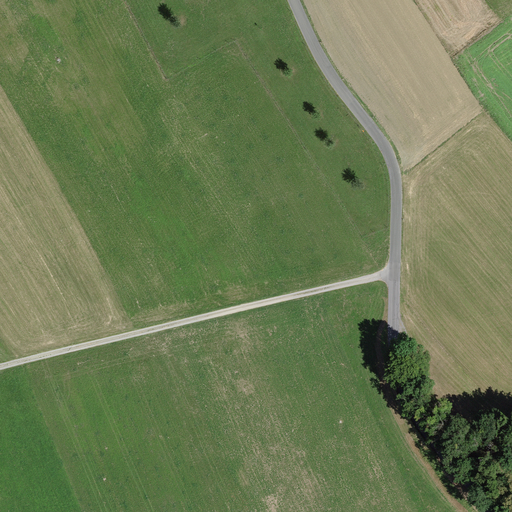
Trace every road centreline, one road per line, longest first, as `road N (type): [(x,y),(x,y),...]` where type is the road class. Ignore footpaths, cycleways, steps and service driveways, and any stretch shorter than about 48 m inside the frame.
road 1 (tertiary): [(292,0),(334,82),(393,165),(398,381),(421,423),(493,511)]
road 2 (track): [(0,364),(394,270)]
road 3 (track): [(393,312),(428,393),(511,478)]
